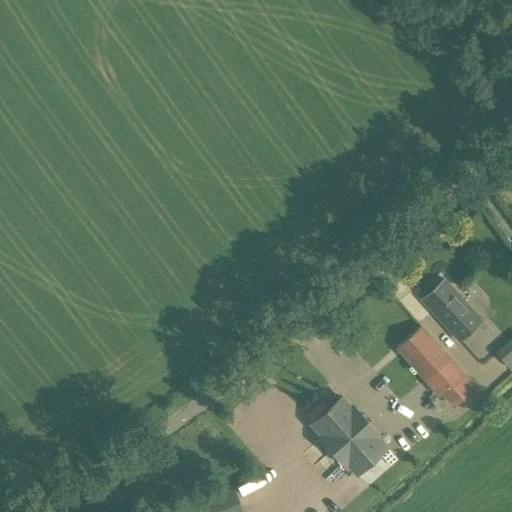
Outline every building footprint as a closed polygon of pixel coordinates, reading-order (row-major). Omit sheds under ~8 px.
[(459,340),(481,320),(444,279),(422,299),(459,340)] [(452,407),(475,387),(420,326),(397,347),(440,396),(441,395),(452,407)] [(511,339),(496,354),(508,367),(511,363),(511,339)] [(341,397),(312,423),(321,433),(319,435),(345,465),(347,463),(356,473),(386,447),(377,436),(379,435),(352,405),(350,407),(341,397)] [(243,511),(233,486),(194,502),(196,507),(187,510),(187,511),(243,511)]
